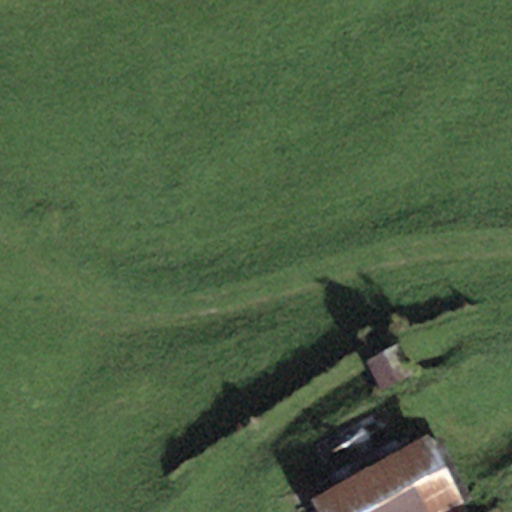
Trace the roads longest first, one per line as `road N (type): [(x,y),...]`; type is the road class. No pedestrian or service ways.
road 1 (track): [(0,232),(77,288),(139,313),(198,308),(410,255),(511,247)]
road 2 (track): [(511,373),(321,471)]
